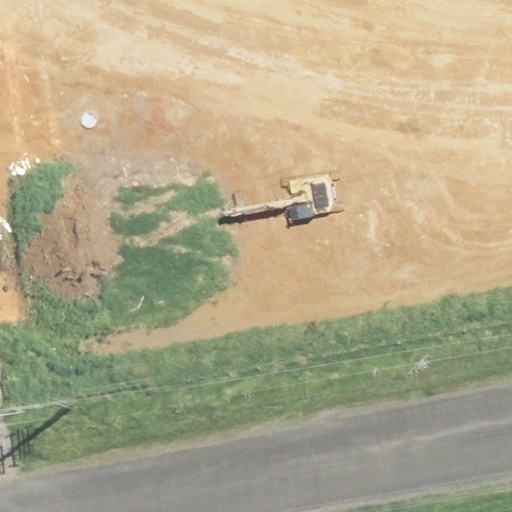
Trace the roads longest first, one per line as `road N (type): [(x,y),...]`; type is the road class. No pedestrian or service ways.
road 1 (track): [(0,12),(155,140),(393,182),(511,165)]
road 2 (residential): [(89,511),(511,431)]
